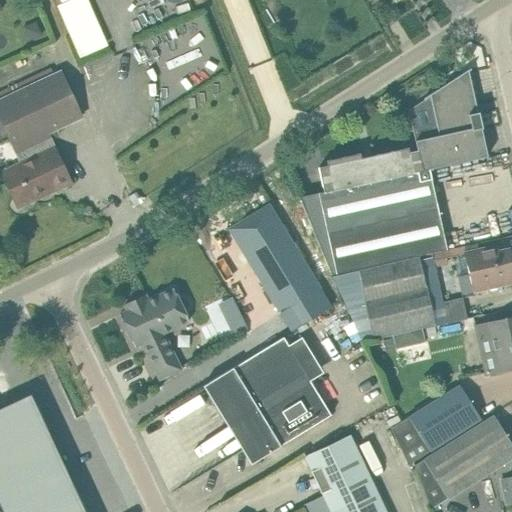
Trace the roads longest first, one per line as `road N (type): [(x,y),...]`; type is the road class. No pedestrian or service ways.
road 1 (unclassified): [(48,283),(212,190),(490,11)]
road 2 (unclassified): [(48,283),(156,511)]
